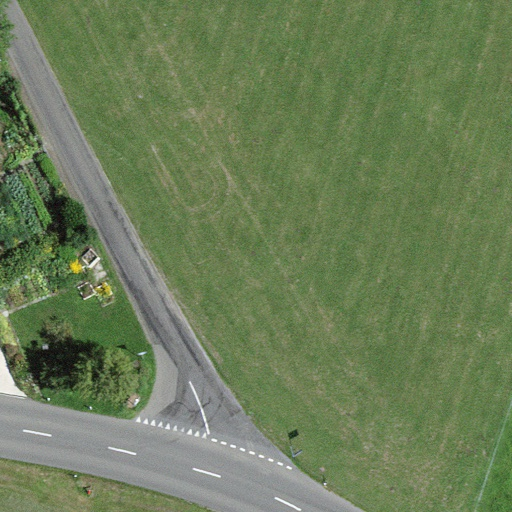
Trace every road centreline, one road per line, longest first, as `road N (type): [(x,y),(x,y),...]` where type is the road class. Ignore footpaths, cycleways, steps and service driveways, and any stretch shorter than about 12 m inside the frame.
road 1 (unclassified): [(0,8),(191,383),(210,442),(202,471)]
road 2 (tertiary): [(0,428),(202,471)]
